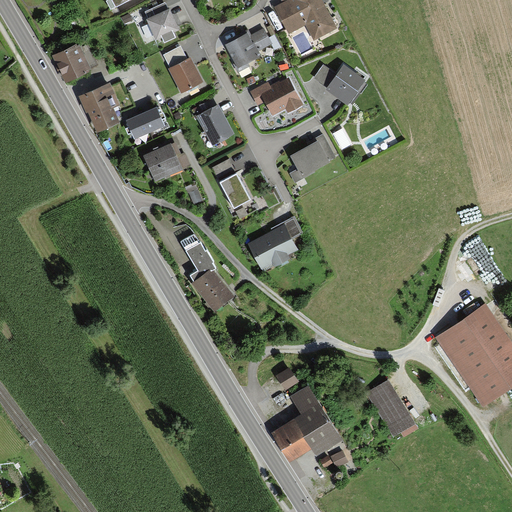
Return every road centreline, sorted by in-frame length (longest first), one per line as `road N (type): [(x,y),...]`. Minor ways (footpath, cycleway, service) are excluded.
road 1 (primary): [(120,202),(308,511)]
road 2 (track): [(511,213),(465,234),(420,349),(460,391),(511,471)]
road 3 (primary): [(0,0),(120,202)]
road 4 (residential): [(289,202),(186,0)]
road 5 (residential): [(120,202),(163,203),(200,220),(209,214),(213,202),(181,139)]
